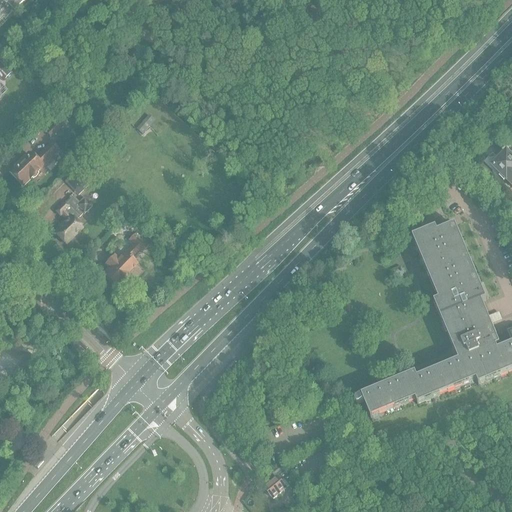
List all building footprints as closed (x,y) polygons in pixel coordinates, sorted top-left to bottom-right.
[(25,0),(0,0),(0,22),(4,19),(5,20),(25,0)] [(0,79),(3,82),(12,72),(0,60),(0,79)] [(156,128),(163,120),(159,116),(154,121),(148,116),(137,129),(143,134),(152,124),(156,128)] [(63,127),(57,121),(46,132),(51,138),(63,127)] [(40,169),(58,152),(51,144),(33,161),(28,155),(9,172),(17,181),(16,181),(21,186),(25,186),(30,181),(29,181),(41,169),(40,169)] [(491,163),(493,165),(492,166),(511,186),(511,156),(507,151),(499,159),(497,157),(491,163)] [(88,167),(86,170),(92,176),(95,173),(94,171),(102,162),(95,156),(86,165),(88,167)] [(79,196),(89,186),(76,172),(65,182),(79,196)] [(484,195),(480,190),(476,187),(469,194),(477,202),(484,195)] [(91,207),(92,206),(86,199),(85,200),(84,199),(79,203),(73,196),(70,198),(71,199),(66,203),(65,203),(61,207),(82,229),(75,222),(81,217),(85,214),(86,214),(92,208),(91,207)] [(440,203),(430,206),(436,221),(446,217),(440,203)] [(430,206),(421,210),(427,225),(436,221),(430,206)] [(66,244),(82,229),(61,207),(57,211),(61,216),(62,215),(68,222),(65,226),(63,224),(59,228),(60,229),(56,234),(66,244)] [(149,221),(144,216),(140,220),(145,225),(149,221)] [(355,401),(355,402),(356,404),(357,405),(358,405),(359,405),(366,402),(372,418),(415,400),(417,404),(476,380),(479,385),(480,385),(511,370),(511,328),(507,331),(511,340),(498,345),(491,326),(487,318),(482,305),(481,303),(485,301),(480,287),(452,223),(436,230),(435,230),(434,230),(414,239),(440,302),(435,304),(447,334),(449,333),(460,361),(422,377),(421,373),(416,375),(416,374),(357,399),(356,400),(355,401)] [(127,278),(127,277),(138,266),(137,265),(138,264),(133,258),(140,251),(142,253),(148,248),(136,236),(130,241),(135,246),(127,254),(120,261),(115,256),(106,265),(110,270),(103,276),(115,289),(121,282),(122,283),(123,283),(124,283),(125,283),(126,282),(127,281),(127,280),(127,279),(127,278)] [(265,489),(274,500),(286,490),(277,479),(265,489)]
